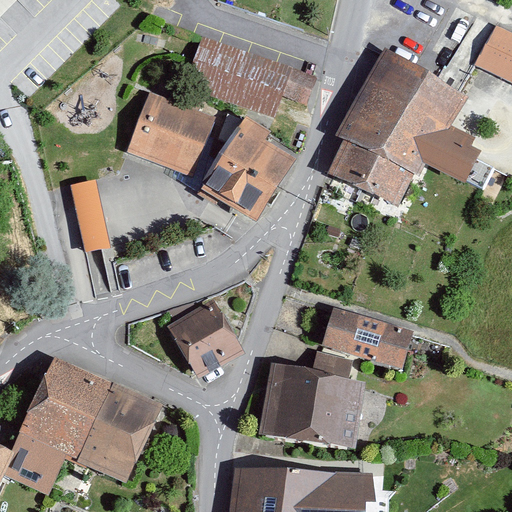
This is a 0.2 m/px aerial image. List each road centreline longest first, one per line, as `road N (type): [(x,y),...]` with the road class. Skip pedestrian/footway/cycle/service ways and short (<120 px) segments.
road 1 (residential): [(0,94),(67,300),(96,321)]
road 2 (tertiary): [(96,321),(212,280),(301,202)]
road 3 (tertiary): [(301,202),(225,416)]
road 4 (tertiary): [(301,202),(354,0)]
road 5 (tertiary): [(82,334),(120,364),(225,416)]
